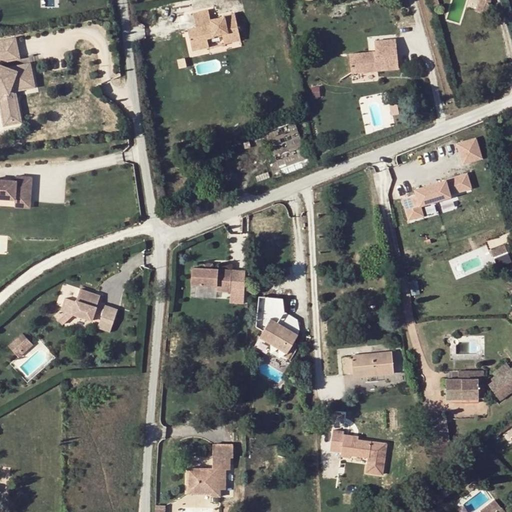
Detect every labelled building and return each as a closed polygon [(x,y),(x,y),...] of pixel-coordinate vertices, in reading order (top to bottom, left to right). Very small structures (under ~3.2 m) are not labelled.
[(490,0),(477,0),(478,2),(474,11),(486,14),(490,0)] [(209,12),(193,16),(197,35),(189,37),(192,53),(209,49),(207,39),(222,36),(225,46),(241,42),(235,15),(224,18),(225,19),(211,22),(209,12)] [(15,39),(0,42),(0,51),(2,60),(19,56),(15,39)] [(375,52),(349,55),(352,74),(399,68),(395,39),(374,41),(375,52)] [(0,51),(0,60),(2,68),(1,70),(0,71),(1,73),(0,73),(0,99),(2,99),(9,98),(8,90),(34,84),(30,64),(10,68),(8,70),(8,69),(7,68),(5,67),(3,67),(2,60),(0,51)] [(9,98),(2,99),(7,123),(22,120),(20,113),(21,113),(22,111),(22,110),(22,109),(21,106),(21,105),(20,102),(19,101),(18,101),(17,96),(9,98)] [(399,102),(391,101),(390,113),(397,114),(399,102)] [(300,138),(295,124),(266,135),(271,149),(300,138)] [(251,149),(247,137),(241,139),(245,151),(251,149)] [(305,153),(300,138),(271,149),(277,163),(305,153)] [(476,138),(457,143),(463,163),(482,157),(476,138)] [(310,167),(305,153),(277,163),(269,166),(274,180),(310,167)] [(415,196),(402,199),(409,220),(424,216),(421,207),(451,198),(450,195),(472,188),(468,173),(413,189),(415,196)] [(0,196),(19,197),(34,198),(35,174),(20,174),(19,179),(0,177),(0,196)] [(34,198),(19,197),(18,205),(34,205),(34,198)] [(507,247),(493,252),(497,259),(510,254),(507,247)] [(200,280),(188,280),(188,297),(214,297),(214,302),(227,302),(227,280),(208,280),(200,280)] [(99,296),(79,289),(74,302),(63,299),(59,310),(53,316),(61,325),(72,315),(91,321),(93,314),(96,307),(99,296)] [(104,306),(102,309),(100,316),(96,328),(109,332),(117,310),(104,306)] [(276,310),(267,306),(258,322),(263,325),(267,327),(261,337),(273,343),(289,352),(294,342),(299,335),(271,320),(276,310)] [(102,309),(96,307),(93,314),(100,316),(102,309)] [(267,327),(263,325),(257,335),(261,337),(267,327)] [(26,338),(21,333),(6,346),(11,351),(26,338)] [(273,343),(261,337),(255,348),(259,351),(261,348),(268,351),(270,348),(273,343)] [(26,338),(11,351),(18,358),(32,346),(26,338)] [(270,348),(290,359),(299,345),(294,342),(289,352),(273,343),(270,348)] [(352,357),(343,358),(344,374),(365,373),(365,376),(394,373),(391,353),(358,357),(357,353),(351,353),(352,357)] [(489,372),(494,377),(508,366),(503,361),(489,372)] [(508,366),(494,377),(487,384),(500,399),(511,388),(511,367),(509,365),(508,366)] [(446,399),(452,398),(478,399),(478,380),(446,379),(446,399)] [(439,416),(423,419),(427,444),(444,441),(439,416)] [(332,428),(329,450),(342,451),(342,455),(367,458),(365,472),(383,475),(387,443),(359,439),(359,435),(345,434),(345,430),(332,428)] [(213,445),(212,458),(229,458),(233,458),(233,445),(213,445)] [(229,458),(212,458),(212,470),(188,469),(188,487),(194,487),(194,493),(213,493),(213,492),(220,492),(225,492),(225,469),(229,470),(229,458)] [(466,488),(469,492),(479,486),(475,481),(466,488)]
